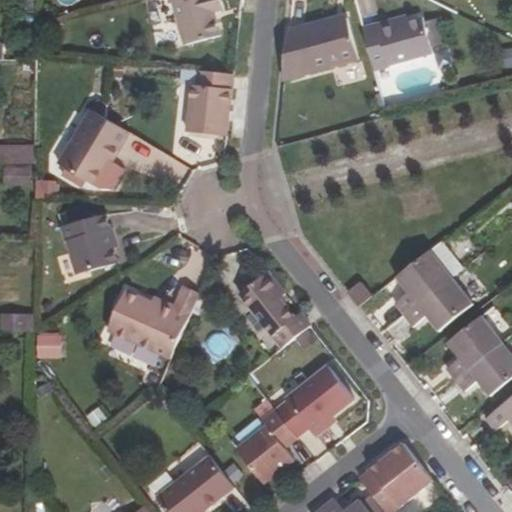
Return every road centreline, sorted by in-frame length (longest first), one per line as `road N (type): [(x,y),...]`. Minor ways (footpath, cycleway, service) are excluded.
road 1 (residential): [(414,412),(267,215),(255,139),(267,0)]
road 2 (residential): [(290,511),(414,412)]
road 3 (residential): [(491,511),(414,412)]
